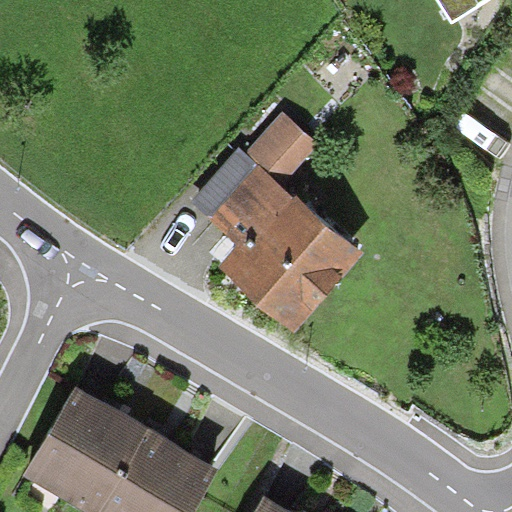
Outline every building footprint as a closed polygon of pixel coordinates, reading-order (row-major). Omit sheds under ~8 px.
[(446,0),(454,13),(476,0),(446,0)] [(235,142),(190,192),(243,239),(221,263),(291,326),(358,252),(275,178),(314,135),(280,105),(242,148),(235,142)] [(81,511),(103,511),(147,438),(72,395),(24,479),(81,511)] [(198,511),(217,479),(147,438),(103,511),(198,511)] [(280,511),(263,501),(256,511),(280,511)]
